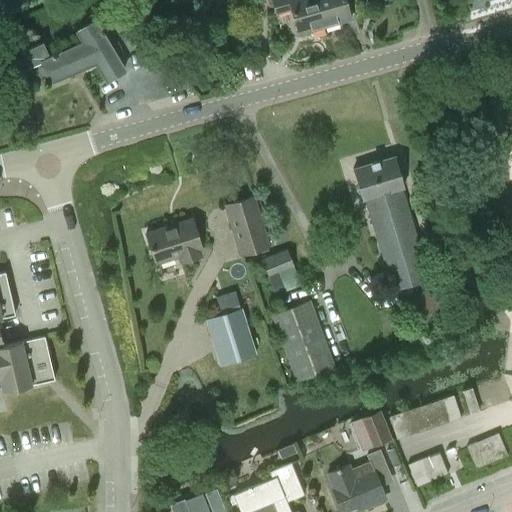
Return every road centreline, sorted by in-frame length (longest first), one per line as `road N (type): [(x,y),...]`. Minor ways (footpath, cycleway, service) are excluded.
road 1 (secondary): [(45,157),(511,23)]
road 2 (residential): [(117,443),(116,401),(45,157)]
